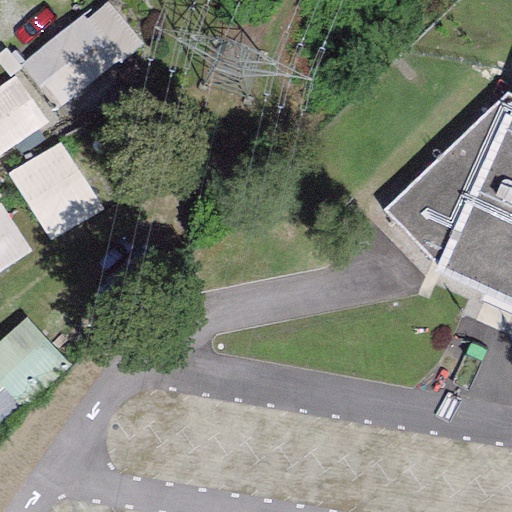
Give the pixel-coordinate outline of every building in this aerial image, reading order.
[(119,0),(112,0),(32,63),(68,108),(153,42),(119,0)] [(0,161),(65,116),(31,68),(0,90),(0,161)] [(511,103),(506,103),(387,214),(438,274),(511,305),(511,103)] [(20,171),(61,239),(113,208),(72,139),(20,171)] [(17,203),(0,211),(0,279),(43,260),(17,203)] [(38,316),(0,348),(0,418),(5,424),(78,363),(38,316)]
